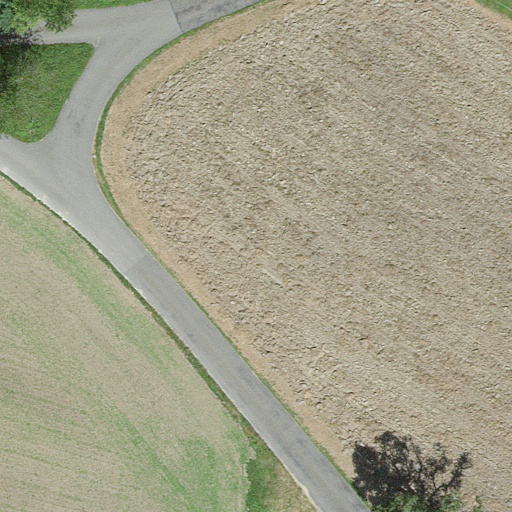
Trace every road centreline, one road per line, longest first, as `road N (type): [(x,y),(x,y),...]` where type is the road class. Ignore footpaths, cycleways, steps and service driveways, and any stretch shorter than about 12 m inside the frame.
road 1 (track): [(339,511),(66,200),(0,157)]
road 2 (track): [(133,19),(69,130),(66,200)]
road 3 (track): [(0,33),(133,19),(193,0)]
